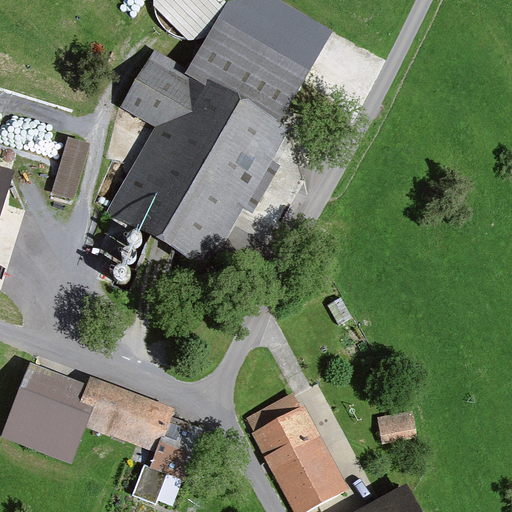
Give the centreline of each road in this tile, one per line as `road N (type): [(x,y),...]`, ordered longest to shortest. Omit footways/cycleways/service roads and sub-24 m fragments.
road 1 (unclassified): [(424,0),(214,406)]
road 2 (unclassified): [(214,406),(0,330)]
road 3 (unclassified): [(214,406),(278,511)]
